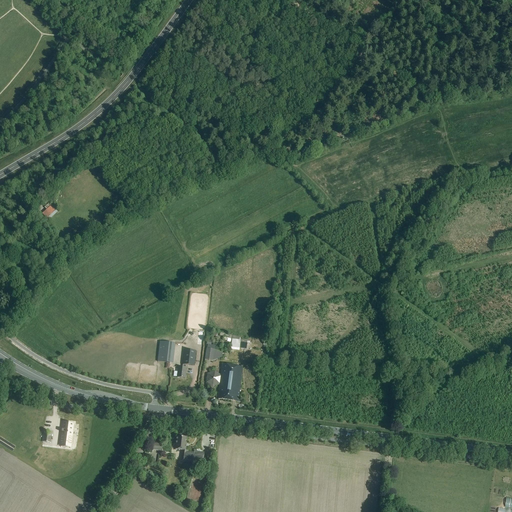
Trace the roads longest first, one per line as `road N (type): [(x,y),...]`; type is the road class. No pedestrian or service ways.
road 1 (secondary): [(158,409),(511,453)]
road 2 (secondary): [(188,0),(117,93),(0,174)]
road 3 (track): [(385,511),(401,374),(443,373),(511,352)]
road 4 (track): [(461,169),(382,285),(393,367),(401,374)]
road 5 (track): [(289,0),(432,97)]
road 6 (track): [(393,367),(265,356)]
